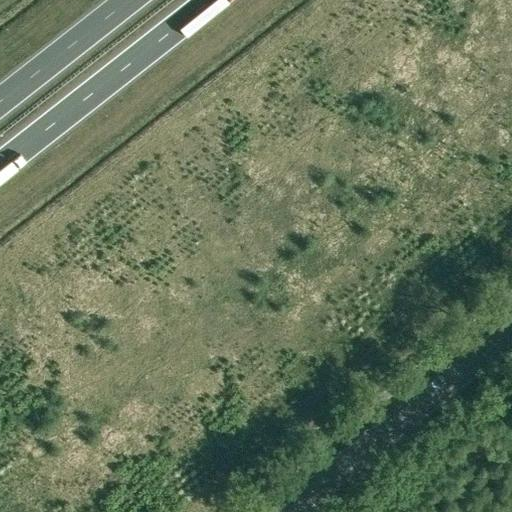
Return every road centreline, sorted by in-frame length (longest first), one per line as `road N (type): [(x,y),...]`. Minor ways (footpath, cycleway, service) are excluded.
road 1 (tertiary): [(288,511),(511,332)]
road 2 (trunk): [(0,164),(205,0)]
road 3 (trunk): [(127,0),(0,99)]
